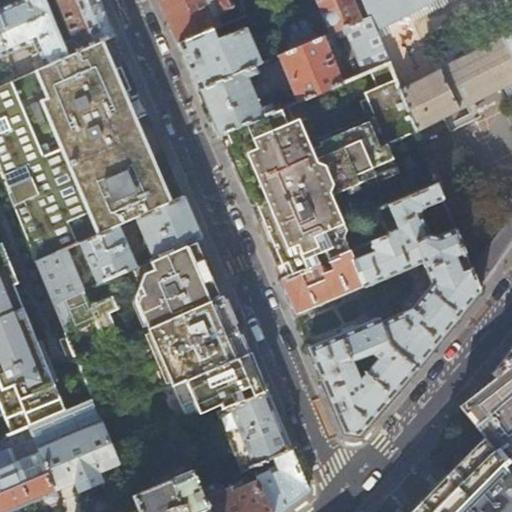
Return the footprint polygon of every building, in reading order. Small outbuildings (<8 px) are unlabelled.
[(54,24),(44,0),(16,0),(0,7),(0,11),(8,30),(2,32),(9,52),(35,41),(46,65),(68,56),(63,45),(56,29),(54,24)] [(99,0),(54,0),(72,41),(63,45),(68,56),(101,41),(115,35),(102,6),(99,0)] [(159,0),(168,21),(178,45),(214,30),(221,27),(217,16),(231,10),(227,0),(159,0)] [(316,0),(330,33),(336,31),(370,16),(363,0),(316,0)] [(511,0),(363,0),(370,16),(375,29),(433,0),(511,0),(511,32),(400,89),(416,130),(511,81),(511,0)] [(234,21),(247,16),(244,9),(231,15),(234,21)] [(0,11),(0,55),(9,52),(2,32),(8,30),(0,11)] [(370,16),(336,31),(339,37),(342,35),(347,33),(364,73),(389,61),(380,41),(375,29),(370,16)] [(273,43),(278,55),(314,40),(306,20),(274,33),(273,43)] [(214,30),(178,45),(186,62),(198,90),(259,64),(261,63),(246,27),(245,27),(243,23),(229,29),(232,33),(218,39),(214,30)] [(314,40),(278,55),(299,101),(341,82),(322,37),(314,40)] [(114,70),(101,41),(68,56),(46,65),(35,70),(46,97),(30,104),(38,122),(47,118),(60,148),(87,211),(97,233),(118,224),(135,217),(171,202),(135,119),(148,113),(140,94),(131,98),(128,91),(131,90),(121,67),(114,70)] [(379,146),(416,130),(400,89),(394,75),(389,61),(364,73),(363,73),(369,88),(372,95),(359,100),(353,103),(360,120),(311,141),(314,146),(299,152),(319,199),(389,170),(379,146)] [(259,64),(198,90),(206,110),(217,136),(220,135),(281,108),(290,105),(287,97),(261,108),(257,99),(271,92),(266,81),(252,87),(248,78),(262,71),(259,64)] [(42,155),(10,81),(0,84),(0,166),(12,196),(37,259),(65,247),(75,243),(66,220),(87,211),(60,148),(42,155)] [(359,100),(372,95),(369,88),(356,93),(359,100)] [(299,152),(281,108),(220,135),(230,160),(250,206),(268,248),(282,280),(342,253),(337,240),(330,238),(326,229),(331,227),(319,199),(299,152)] [(438,182),(388,203),(394,218),(382,223),(387,234),(370,241),(374,251),(353,261),(364,286),(423,260),(433,283),(421,297),(416,293),(405,306),(407,310),(381,321),(392,346),(416,368),(448,328),(479,290),(471,269),(455,228),(437,236),(430,233),(421,211),(425,205),(444,198),(438,182)] [(184,196),(171,202),(135,217),(154,258),(198,239),(201,237),(192,216),(184,196)] [(511,213),(471,269),(479,290),(511,245),(511,213)] [(137,266),(118,224),(97,233),(79,241),(86,256),(82,258),(85,264),(89,262),(98,283),(133,267),(137,266)] [(203,250),(198,239),(154,258),(137,266),(133,267),(144,292),(140,294),(138,301),(149,326),(223,294),(218,283),(203,250)] [(0,244),(0,412),(11,435),(28,428),(66,412),(29,319),(0,244)] [(84,289),(65,247),(37,259),(39,263),(51,292),(55,302),(84,289)] [(353,261),(348,251),(342,253),(282,280),(279,281),(295,317),(364,286),(353,261)] [(116,308),(115,305),(117,304),(113,294),(90,304),(84,289),(55,302),(59,312),(66,330),(94,318),(106,346),(121,339),(109,311),(116,308)] [(236,325),(223,294),(149,326),(121,339),(106,346),(78,358),(95,400),(101,416),(176,385),(248,354),(236,325)] [(360,301),(364,310),(373,306),(369,297),(360,301)] [(392,346),(381,321),(379,317),(308,348),(344,433),(359,434),(387,401),(416,368),(392,346)] [(261,375),(252,353),(248,354),(176,385),(189,418),(222,403),(224,407),(225,408),(268,391),(261,375)] [(511,440),(508,437),(511,433),(511,362),(506,356),(481,385),(462,407),(485,436),(508,463),(505,466),(511,473),(511,440)] [(280,420),(268,391),(225,408),(224,407),(217,411),(243,471),(274,457),(292,449),(280,420)] [(95,400),(90,402),(66,412),(28,428),(53,491),(75,481),(80,491),(100,483),(103,490),(127,480),(101,416),(95,400)] [(53,491),(28,428),(11,435),(0,439),(0,511),(44,494),(47,502),(50,504),(56,502),(57,499),(53,491)] [(508,463),(485,436),(459,463),(428,494),(410,511),(511,511),(511,473),(505,466),(508,463)] [(302,472),(292,449),(274,457),(277,465),(268,469),(268,471),(256,476),(257,479),(243,485),(241,481),(205,497),(211,511),(278,511),(309,489),(302,472)] [(134,496),(140,511),(211,511),(205,497),(194,471),(134,496)]
